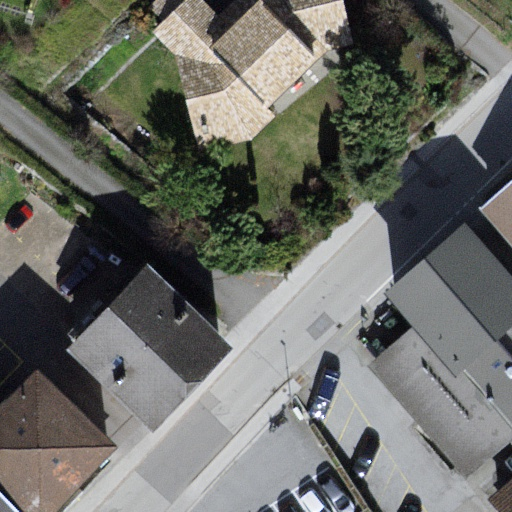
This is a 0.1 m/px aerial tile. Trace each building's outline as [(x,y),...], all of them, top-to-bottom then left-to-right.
[(201,0),(198,0),(158,39),(179,61),(206,156),(261,146),(283,122),(279,114),(331,63),(364,50),(351,0),(242,0),(223,19),(201,0)] [(511,192),(491,210),(511,234),(511,192)] [(511,264),(478,220),(394,289),(425,340),(463,384),(511,341),(511,264)] [(159,269),(83,352),(171,432),(247,349),(159,269)] [(511,341),(463,384),(425,340),(394,367),(479,463),(511,433),(511,341)] [(39,374),(0,412),(0,477),(34,511),(39,511),(109,444),(39,374)] [(511,511),(511,483),(496,497),(507,511),(511,511)] [(0,511),(18,511),(0,493),(0,511)]
